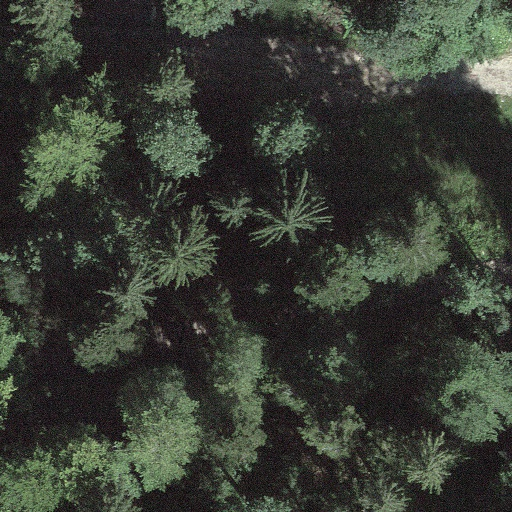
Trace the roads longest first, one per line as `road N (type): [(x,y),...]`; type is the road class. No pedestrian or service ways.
road 1 (track): [(511,265),(0,363)]
road 2 (track): [(0,18),(348,64),(511,70)]
